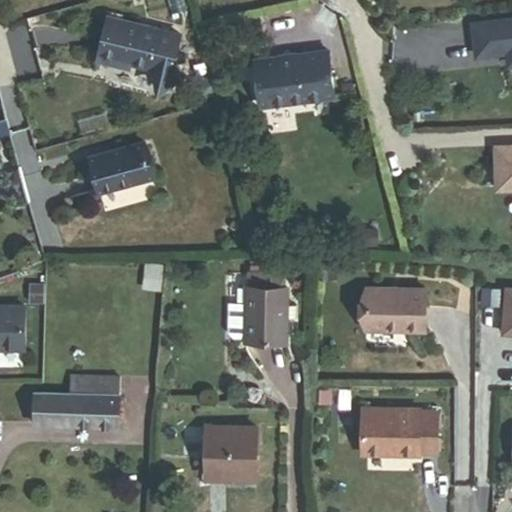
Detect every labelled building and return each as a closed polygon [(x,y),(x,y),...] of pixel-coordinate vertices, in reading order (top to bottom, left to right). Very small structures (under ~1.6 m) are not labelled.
[(175,59),(183,33),(111,13),(98,59),(117,64),(118,59),(131,62),(152,68),(161,86),(183,75),(175,59)] [(511,21),(472,26),(475,58),(506,54),(508,67),(511,66),(511,21)] [(334,97),(329,51),(255,60),(261,106),(334,97)] [(154,176),(144,142),(90,157),(100,191),(154,176)] [(511,148),(486,152),(490,193),(511,190),(511,148)] [(285,340),(286,288),(283,289),(283,273),(248,273),(248,288),(246,288),(246,303),(230,303),(229,331),(235,336),(246,337),(245,340),(285,340)] [(427,288),(368,287),(367,329),(426,330),(427,288)] [(511,287),(505,287),(501,336),(511,336),(511,287)] [(0,347),(22,348),(23,307),(0,307),(0,347)] [(132,428),(134,378),(86,377),(85,394),(34,392),(33,424),(132,428)] [(438,452),(438,412),(421,411),(421,409),(363,408),(363,454),(421,455),(421,452),(438,452)] [(207,476),(255,476),(255,427),(207,427),(207,476)]
